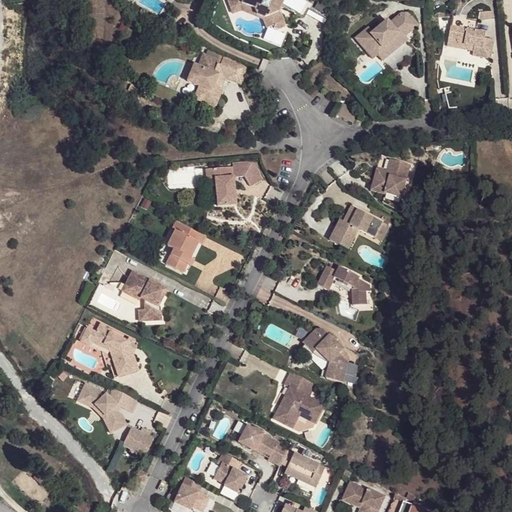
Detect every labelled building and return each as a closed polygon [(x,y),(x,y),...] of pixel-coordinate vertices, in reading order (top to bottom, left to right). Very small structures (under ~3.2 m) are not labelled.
[(289,11),(295,2),(291,0),(229,0),(232,9),(244,5),(255,9),(258,18),(265,21),(274,17),(277,27),(278,29),(280,30),(285,29),(286,26),(284,24),(282,15),(279,13),(283,7),(289,11)] [(310,6),(308,9),(311,11),(327,21),(333,11),(315,1),(312,7),(310,6)] [(308,9),(295,2),(289,11),(305,20),(311,11),(308,9)] [(244,5),(232,9),(235,15),(243,12),(258,18),(255,9),(244,5)] [(498,8),(485,6),(483,12),(497,15),(498,8)] [(403,13),(399,16),(412,31),(420,25),(410,14),(403,13)] [(356,38),(368,53),(373,49),(379,56),(383,61),(409,40),(406,36),(412,31),(399,16),(391,23),(388,20),(374,32),(370,27),(356,38)] [(269,29),(277,27),(274,17),(265,21),(269,29)] [(476,49),(475,53),(474,58),(493,61),(497,42),(487,40),(488,34),(479,33),(481,23),(455,18),(451,41),(460,43),(460,46),(476,49)] [(449,48),(475,53),(476,49),(460,46),(460,43),(451,41),(449,48)] [(373,49),(368,53),(374,60),(379,56),(373,49)] [(221,90),(227,79),(235,83),(244,61),(221,52),(218,60),(204,54),(199,67),(195,65),(188,82),(200,88),(209,92),(203,104),(215,109),(223,91),(221,90)] [(242,86),(251,64),(244,61),(235,83),(242,86)] [(209,92),(200,88),(194,100),(203,104),(209,92)] [(337,116),(353,121),(357,110),(341,105),(337,116)] [(386,170),(388,159),(380,157),(378,167),(386,170)] [(378,181),(380,174),(390,176),(394,160),(390,159),(387,171),(377,169),(374,180),(378,181)] [(410,164),(394,160),(390,176),(380,174),(378,181),(374,180),(371,191),(386,194),(387,190),(403,194),(410,164)] [(215,178),(217,208),(237,207),(235,179),(246,179),(251,188),(264,181),(259,173),(256,169),(253,167),(251,165),(248,164),(245,164),(233,164),(234,168),(214,170),(215,178)] [(207,179),(215,178),(214,170),(206,171),(207,179)] [(349,225),(356,210),(353,209),(346,224),(349,225)] [(385,225),(356,210),(349,225),(346,224),(341,222),(331,243),(348,252),(354,239),(348,236),(352,228),(360,232),(377,241),(385,225)] [(187,262),(190,255),(197,240),(201,242),(205,235),(176,220),(172,228),(175,229),(167,244),(174,247),(166,262),(182,270),(187,262)] [(392,228),(385,225),(377,241),(383,244),(392,228)] [(350,253),(360,232),(352,228),(348,236),(354,239),(348,252),(350,253)] [(340,273),(336,271),(329,268),(320,287),(331,292),(338,279),(342,282),(341,284),(349,288),(351,286),(356,289),(354,291),(355,307),(368,306),(367,293),(371,293),(370,285),(365,282),(366,280),(342,268),(342,269),(340,273)] [(133,270),(125,285),(142,293),(140,296),(145,299),(145,308),(145,320),(161,319),(161,305),(158,305),(167,288),(133,270)] [(142,293),(125,285),(122,290),(139,299),(140,296),(142,293)] [(101,321),(96,330),(93,336),(112,346),(110,349),(118,371),(137,365),(133,352),(129,350),(133,342),(135,339),(129,336),(127,339),(110,331),(112,327),(101,321)] [(96,330),(88,326),(81,339),(90,344),(92,340),(110,349),(112,346),(93,336),(96,330)] [(321,331),(308,345),(318,355),(321,352),(332,361),(330,380),(347,382),(349,360),(343,355),(347,350),(326,331),(321,331)] [(118,371),(119,375),(139,368),(137,365),(118,371)] [(304,378),(292,372),(285,386),(290,388),(297,392),(304,378)] [(309,398),(316,385),(304,378),(297,392),(290,388),(286,397),(290,399),(286,408),(281,406),(277,415),(296,425),(300,416),(315,424),(325,405),(309,398)] [(74,400),(83,386),(77,382),(68,396),(74,400)] [(111,432),(114,431),(106,415),(95,403),(82,397),(89,384),(86,382),(78,399),(93,407),(103,416),(111,432)] [(133,412),(139,400),(117,390),(112,400),(110,396),(106,393),(89,384),(82,397),(95,403),(106,415),(114,431),(127,424),(122,413),(118,411),(120,406),(133,412)] [(286,397),(281,406),(286,408),(290,399),(286,397)] [(293,429),(296,425),(277,415),(274,419),(293,429)] [(127,424),(114,431),(123,444),(131,426),(127,424)] [(131,426),(123,444),(131,448),(130,450),(144,457),(145,455),(154,437),(152,436),(153,433),(142,427),(140,431),(131,426)] [(288,451),(290,447),(248,428),(240,445),(257,452),(258,450),(273,457),(271,459),(271,460),(282,465),(288,451)] [(258,450),(257,452),(271,459),(273,457),(258,450)] [(329,468),(288,451),(282,465),(289,468),(287,475),(290,476),(319,489),(329,468)] [(226,486),(241,493),(249,477),(239,472),(244,462),(224,453),(218,465),(221,467),(215,478),(227,485),(226,486)] [(144,482),(147,476),(140,472),(137,479),(144,482)] [(148,476),(147,476),(144,482),(137,479),(135,481),(144,484),(148,476)] [(317,495),(319,489),(290,476),(287,482),(317,495)] [(205,484),(188,477),(177,502),(193,509),(195,506),(207,511),(213,497),(201,491),(205,484)] [(366,502),(364,506),(362,511),(380,511),(388,494),(352,480),(345,499),(355,502),(357,498),(366,502)] [(406,498),(396,495),(391,510),(389,511),(435,511),(432,510),(433,507),(422,503),(423,502),(414,499),(413,501),(406,498)]
